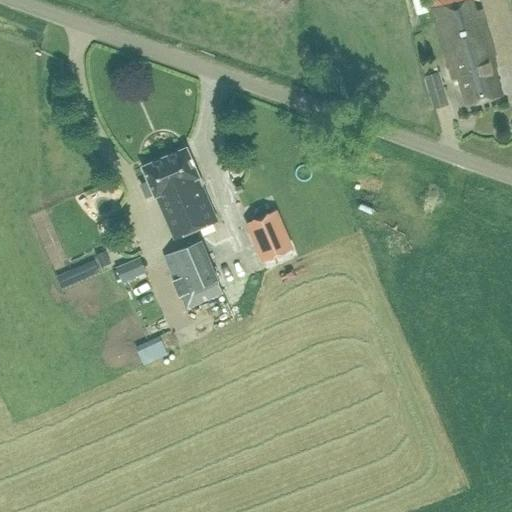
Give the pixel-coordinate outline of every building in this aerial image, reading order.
[(412,0),(417,15),(428,11),(425,0),(412,0)] [(475,9),(472,0),(430,0),(454,78),(459,77),(466,103),(501,92),(489,53),(494,52),(481,7),(475,9)] [(434,108),(449,104),(438,71),(434,60),(420,64),(423,76),(434,108)] [(163,154),(195,225),(215,217),(200,183),(202,182),(203,180),(201,174),(198,173),(186,144),(163,154)] [(174,234),(195,225),(163,154),(141,163),(154,192),(156,191),(174,234)] [(123,210),(109,216),(116,231),(129,225),(123,210)] [(291,248),(275,211),(248,223),(264,260),(291,248)] [(185,305),(221,290),(199,237),(163,252),(185,305)] [(140,256),(123,264),(115,267),(122,282),(146,272),(140,256)] [(142,367),(165,357),(159,344),(136,354),(142,367)]
